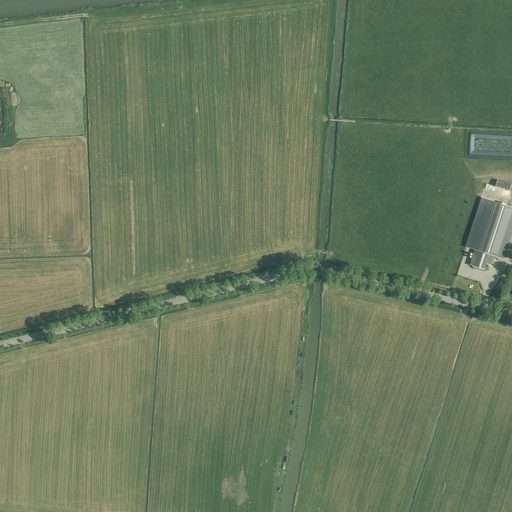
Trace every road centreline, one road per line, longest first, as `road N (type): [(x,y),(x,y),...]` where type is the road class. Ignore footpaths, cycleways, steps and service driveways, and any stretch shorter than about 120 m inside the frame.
road 1 (tertiary): [(0,345),(311,270)]
road 2 (tertiary): [(511,314),(311,270)]
